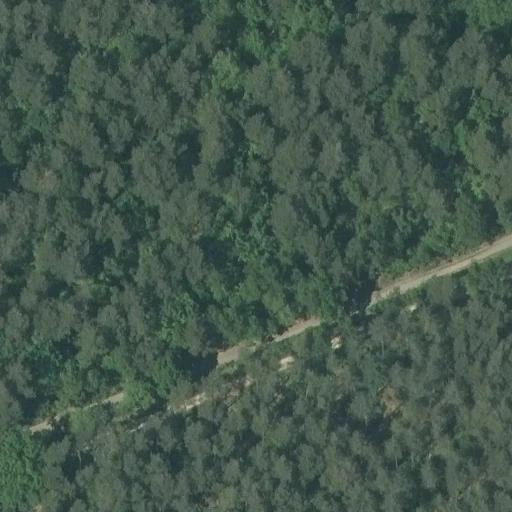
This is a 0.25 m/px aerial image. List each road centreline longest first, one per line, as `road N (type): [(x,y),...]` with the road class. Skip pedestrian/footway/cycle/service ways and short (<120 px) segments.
road 1 (track): [(511,269),(0,485)]
road 2 (unknown): [(511,238),(0,451)]
road 3 (track): [(69,0),(460,235),(492,277)]
